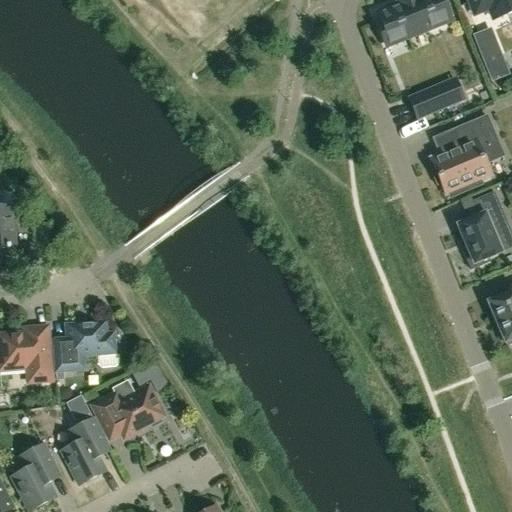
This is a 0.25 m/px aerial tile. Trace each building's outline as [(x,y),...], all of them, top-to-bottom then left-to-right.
[(387,48),(409,39),(428,31),(450,23),(441,0),(400,0),(396,2),(398,5),(378,13),(381,21),(377,22),(387,48)] [(511,0),(468,0),(474,15),(489,9),(493,20),(511,13),(511,0)] [(490,31),(474,37),(477,46),(487,42),(485,38),(492,35),(490,31)] [(445,88),(411,103),(410,103),(417,120),(452,106),(445,88)] [(445,195),(448,194),(461,188),(463,187),(466,192),(482,185),(480,181),(490,176),(485,165),(479,150),(497,143),(487,117),(452,131),(459,148),(439,156),(431,160),(435,170),(431,172),(437,186),(441,184),(442,186),(445,195)] [(488,259),(501,254),(490,229),(506,222),(493,193),(471,202),(478,217),(457,226),(463,240),(467,251),(463,253),(471,271),(490,263),(488,259)] [(0,249),(6,249),(6,250),(10,250),(9,249),(15,248),(13,232),(16,232),(14,207),(0,208),(0,249)] [(511,285),(510,287),(511,292),(487,303),(504,344),(508,342),(510,346),(511,344),(511,285)] [(53,341),(55,373),(83,370),(82,357),(97,355),(98,364),(102,368),(116,366),(119,362),(119,356),(115,353),(113,334),(106,334),(105,323),(65,326),(66,340),(64,340),(65,341),(55,342),(55,341),(53,341)] [(28,384),(35,383),(52,382),(50,362),(47,328),(44,328),(44,329),(34,330),(34,329),(30,329),(31,333),(0,335),(0,371),(27,370),(28,384)] [(91,407),(101,426),(109,441),(121,435),(123,440),(145,428),(145,427),(148,425),(152,427),(160,423),(160,419),(164,417),(149,387),(134,395),(128,382),(113,390),(115,394),(91,407)] [(109,452),(104,442),(93,420),(69,432),(76,445),(61,452),(79,486),(105,473),(98,458),(109,452)] [(60,478),(43,446),(20,458),(26,471),(11,478),(28,511),(29,511),(56,499),(48,484),(60,478)] [(13,509),(4,492),(0,484),(0,511),(7,511),(12,509),(13,509)]
